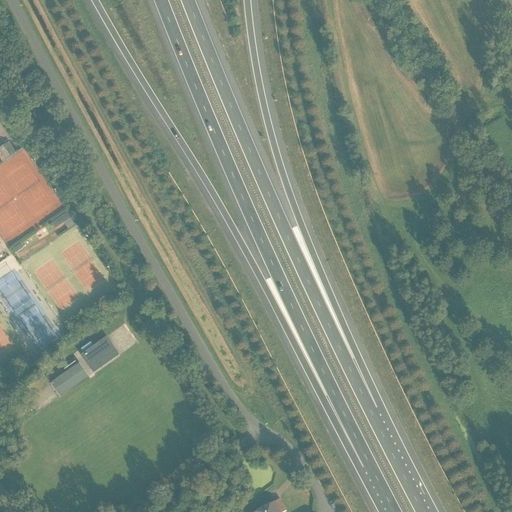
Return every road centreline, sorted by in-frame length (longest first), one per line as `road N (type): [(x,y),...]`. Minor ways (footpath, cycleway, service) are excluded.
road 1 (motorway): [(94,0),(369,465)]
road 2 (motorway): [(161,0),(240,195),(369,465)]
road 3 (unclassified): [(10,0),(225,390),(258,432)]
road 4 (motorway): [(369,409),(189,0)]
road 5 (motorway): [(369,409),(271,138),(246,0)]
